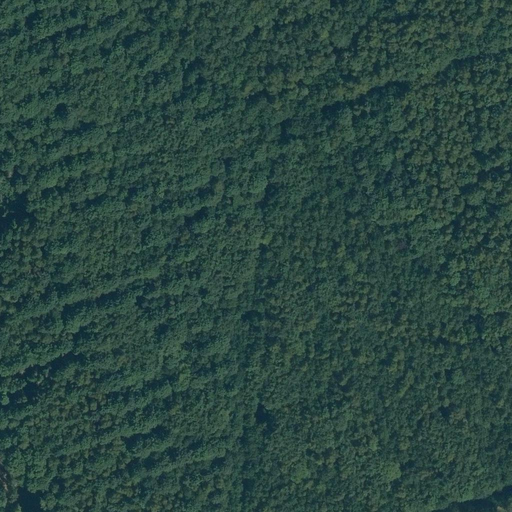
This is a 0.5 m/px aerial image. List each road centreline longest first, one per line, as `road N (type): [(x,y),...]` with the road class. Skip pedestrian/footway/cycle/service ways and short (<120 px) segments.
road 1 (track): [(511,305),(477,310),(447,292),(288,128)]
road 2 (track): [(288,128),(317,104),(511,40)]
road 3 (track): [(137,0),(213,73),(288,128)]
road 4 (track): [(288,128),(381,0)]
